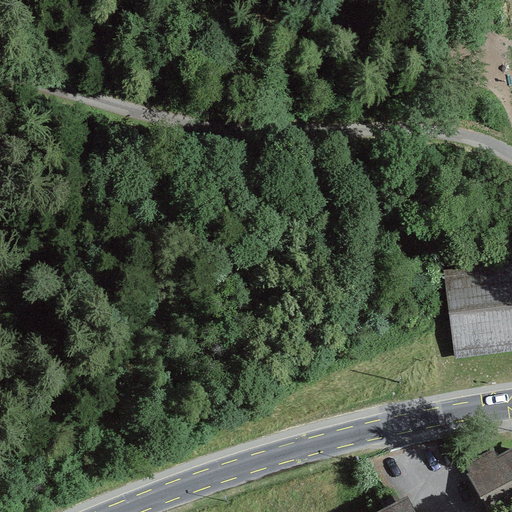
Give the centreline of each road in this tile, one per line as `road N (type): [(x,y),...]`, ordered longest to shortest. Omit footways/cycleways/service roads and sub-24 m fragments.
road 1 (track): [(0,70),(204,128),(430,129),(511,155)]
road 2 (tertiary): [(511,403),(262,458),(118,511)]
